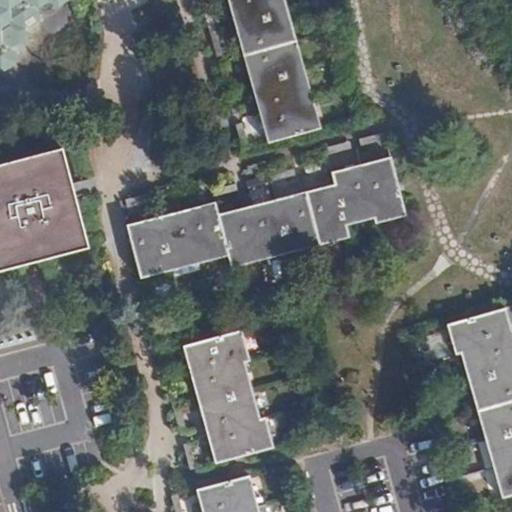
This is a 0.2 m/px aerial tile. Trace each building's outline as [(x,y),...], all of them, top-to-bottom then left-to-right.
[(0,0),(0,72),(2,73),(17,63),(15,52),(25,46),(24,28),(22,0),(0,0)] [(22,0),(24,28),(38,19),(38,7),(49,1),(58,7),(68,0),(22,0)] [(229,0),(236,27),(244,56),(291,43),(283,15),(279,0),(229,0)] [(211,10),(205,12),(218,59),(224,57),(217,32),(211,10)] [(300,74),(291,43),(244,56),(253,86),(261,115),(269,143),(315,130),(307,102),(300,74)] [(234,91),(227,67),(220,69),(234,118),(241,116),(234,91)] [(237,128),(243,150),(249,148),(243,126),(237,128)] [(329,142),(331,161),(388,152),(385,134),(329,142)] [(0,161),(0,268),(23,263),(35,260),(74,250),(88,246),(75,196),(72,182),(62,146),(0,161)] [(333,172),(336,184),(305,191),(319,245),(350,237),(347,225),(375,218),(377,225),(407,217),(391,157),(361,165),(333,172)] [(276,199),(247,207),(217,215),(228,256),(231,268),(261,260),(289,253),(319,245),(305,191),(276,199)] [(200,264),(228,256),(217,215),(214,204),(188,211),(154,220),(127,227),(141,279),(168,272),(200,264)] [(474,406),(476,411),(511,400),(511,342),(511,339),(503,309),(445,326),(453,355),(460,354),(468,382),(474,406)] [(203,400),(211,429),(219,462),(277,446),(269,417),(264,418),(256,389),(248,360),(253,359),(245,330),(188,345),(195,373),(203,400)] [(491,467),(500,498),(511,494),(511,400),(476,411),(484,439),(491,467)] [(205,511),(262,511),(260,502),(253,475),(200,489),(205,511)]
